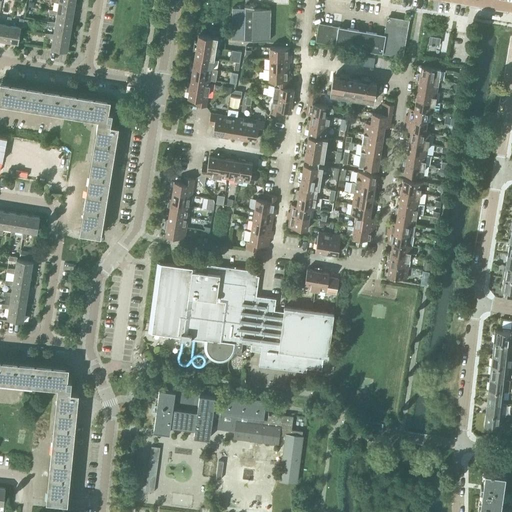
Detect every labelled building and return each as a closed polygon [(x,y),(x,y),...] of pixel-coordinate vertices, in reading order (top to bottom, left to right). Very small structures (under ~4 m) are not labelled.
[(75,4),(59,1),(58,0),(51,0),(51,2),(58,3),(57,11),(57,13),(73,15),(75,4)] [(245,8),(232,8),(232,14),(234,14),(234,37),(231,37),(231,38),(243,38),(243,40),(252,40),(252,39),(270,39),(270,38),(269,38),(269,33),(270,33),(270,32),(269,32),(269,27),(270,27),(270,26),(269,26),(270,21),(270,20),(270,15),(271,15),(271,14),(270,14),(270,9),(249,8),(249,3),(245,3),(245,8)] [(73,15),(57,13),(57,11),(49,10),(49,14),(57,15),(55,22),(55,25),(71,27),(73,15)] [(409,20),(388,16),(385,35),(319,23),(316,41),(403,56),(409,20)] [(0,40),(6,41),(8,25),(11,25),(11,18),(8,17),(6,25),(0,23),(0,40)] [(18,43),(21,27),(22,27),(24,20),(19,19),(18,27),(11,25),(8,25),(6,41),(18,43)] [(71,27),(55,25),(55,22),(48,22),(47,26),(55,27),(53,34),(53,37),(69,39),(71,27)] [(198,49),(197,55),(214,58),(217,36),(220,37),(220,30),(209,29),(208,35),(200,33),(199,40),(194,39),(193,49),(198,49)] [(69,39),(53,37),(53,34),(46,34),(45,37),(53,39),(51,49),(67,51),(69,39)] [(440,38),(430,36),(428,44),(431,44),(431,46),(433,46),(433,45),(439,46),(440,38)] [(269,47),(269,58),(291,58),(291,55),(289,55),(289,48),(269,47)] [(241,51),(232,50),(230,61),(235,62),(239,62),(241,51)] [(353,55),(342,53),(341,62),(352,64),(353,55)] [(214,58),(197,55),(194,54),(193,61),(191,60),(190,65),(212,69),(214,58)] [(375,58),(364,56),(362,65),(373,67),(375,58)] [(269,58),(269,69),(289,69),(289,62),(291,62),(291,58),(269,58)] [(218,70),(212,69),(190,65),(189,70),(192,70),(191,76),(211,79),(216,80),(218,70)] [(418,73),(418,76),(439,79),(441,69),(421,66),(420,73),(418,73)] [(275,80),(274,86),(288,88),(288,87),(288,81),(290,81),(290,77),(288,77),(289,69),(269,69),(268,80),(275,80)] [(339,78),(333,77),(330,95),(373,101),(376,84),(370,83),(371,78),(361,77),(360,82),(349,80),(349,75),(340,73),(339,78)] [(211,79),(191,76),(190,82),(187,81),(187,87),(209,90),(211,79)] [(439,79),(418,76),(417,80),(419,80),(418,87),(437,90),(439,79)] [(79,232),(101,235),(119,125),(113,124),(116,110),(109,109),(111,100),(111,99),(1,81),(0,86),(0,102),(98,119),(79,232)] [(274,86),(272,96),(294,100),(295,96),(293,96),(294,88),(288,87),(288,88),(274,86)] [(209,90),(187,87),(186,91),(189,92),(188,98),(196,99),(195,105),(206,106),(209,90)] [(437,90),(418,87),(417,94),(414,94),(414,97),(436,101),(437,90)] [(304,113),(311,114),(326,116),(331,117),(332,117),(333,111),(333,108),(332,107),(330,106),(319,104),(321,93),(310,91),(307,110),(305,109),(304,113)] [(294,100),(272,96),(270,113),(281,115),(281,109),(290,111),(291,103),(294,103),(294,100)] [(436,101),(414,97),(413,101),(415,102),(414,108),(414,109),(429,111),(429,112),(434,113),(436,101)] [(118,102),(111,100),(109,109),(116,110),(118,102)] [(372,112),(370,123),(385,126),(392,128),(393,123),(390,123),(394,105),(383,103),(381,114),(372,112)] [(414,109),(414,108),(409,107),(408,115),(406,115),(405,118),(427,122),(429,112),(429,111),(414,109)] [(223,137),(227,115),(211,112),(209,123),(214,124),(213,133),(219,134),(218,137),(223,137)] [(326,116),(311,114),(311,119),(308,119),(307,124),(329,127),(331,117),(326,116)] [(234,136),(237,117),(227,115),(223,137),(228,138),(229,136),(234,136)] [(244,141),(248,119),(237,117),(234,136),(240,137),(240,140),(244,141)] [(427,122),(405,118),(405,122),(407,122),(406,130),(411,131),(411,130),(425,132),(427,122)] [(248,119),(244,141),(250,142),(250,139),(256,140),(258,131),(263,132),(265,121),(248,119)] [(365,122),(364,133),(385,136),(386,133),(384,133),(385,126),(370,123),(365,122)] [(329,127),(307,124),(306,128),(309,129),(308,135),(327,138),(329,127)] [(411,130),(411,131),(410,137),(407,137),(407,140),(429,143),(430,133),(425,132),(411,130)] [(364,133),(362,144),(382,147),(383,140),(385,140),(385,136),(364,133)] [(327,138),(308,135),(307,141),(304,140),(303,150),(308,151),(307,157),(309,157),(309,160),(319,162),(319,159),(324,160),(327,138)] [(429,143),(407,140),(406,144),(408,144),(407,151),(427,154),(429,143)] [(362,144),(360,154),(382,158),(382,155),(380,154),(382,147),(362,144)] [(427,154),(407,151),(406,159),(404,158),(403,161),(425,165),(427,154)] [(382,158),(360,154),(358,166),(378,169),(379,161),(381,162),(382,158)] [(206,175),(216,177),(220,155),(217,155),(217,157),(209,156),(208,164),(202,163),(200,174),(197,176),(203,185),(204,185),(206,175)] [(224,156),(220,155),(216,177),(227,179),(231,159),(224,158),(224,156)] [(238,160),(231,159),(227,179),(238,181),(242,159),(238,158),(238,160)] [(245,159),(242,159),(238,181),(255,183),(256,172),(251,172),(252,163),(245,162),(245,159)] [(301,178),(300,184),(320,187),(323,165),(318,164),(319,162),(309,160),(308,163),(306,162),(305,169),(300,168),(298,178),(301,178)] [(425,165),(403,161),(403,165),(405,166),(404,173),(423,176),(425,165)] [(358,171),(356,182),(377,186),(378,182),(376,182),(377,174),(358,171)] [(173,186),(172,191),(192,195),(194,178),(183,177),(183,182),(171,180),(170,185),(173,186)] [(422,182),(403,178),(402,186),(399,186),(399,189),(421,193),(422,182)] [(356,182),(351,181),(350,192),(354,192),(374,196),(375,189),(377,189),(377,186),(356,182)] [(297,189),(296,193),(318,197),(320,187),(300,184),(299,190),(297,189)] [(421,193),(399,189),(398,193),(400,193),(399,200),(419,203),(421,193)] [(192,195),(172,191),(171,197),(168,197),(168,201),(190,205),(192,195)] [(352,203),(374,206),(375,203),(372,203),(374,196),(354,192),(353,196),(352,203)] [(297,200),(296,205),(296,206),(311,208),(321,210),(323,198),(318,197),(296,193),(295,199),(297,200)] [(256,199),(254,209),(276,213),(276,210),(274,209),(276,197),(265,195),(265,200),(256,199)] [(216,204),(223,205),(224,197),(217,196),(216,204)] [(424,204),(399,200),(398,207),(396,207),(395,210),(417,214),(422,215),(424,204)] [(190,205),(168,201),(167,207),(169,207),(169,213),(188,217),(190,205)] [(370,218),(370,217),(371,210),(373,211),(374,206),(352,203),(350,215),(355,215),(370,218)] [(288,211),(288,214),(309,218),(311,208),(296,206),(296,205),(291,204),(290,211),(288,211)] [(276,213),(249,209),(247,219),(252,220),(272,223),(273,216),(275,217),(276,213)] [(417,214),(395,210),(395,214),(397,214),(396,221),(410,224),(410,225),(415,225),(417,214)] [(13,229),(15,213),(4,211),(1,227),(0,226),(0,234),(2,235),(3,227),(11,229),(13,229)] [(25,231),(27,215),(15,213),(13,229),(11,229),(10,236),(14,237),(15,229),(23,230),(25,231)] [(188,217),(169,213),(168,219),(165,218),(164,223),(186,227),(188,217)] [(309,218),(288,214),(287,218),(289,219),(288,226),(307,229),(309,218)] [(37,233),(40,217),(27,215),(25,231),(23,230),(22,238),(26,239),(27,231),(37,233)] [(355,215),(354,225),(376,228),(376,226),(374,225),(375,218),(370,217),(370,218),(355,215)] [(251,231),(272,234),(273,231),(271,231),(272,223),(252,220),(251,231)] [(396,221),(391,220),(390,228),(387,227),(387,231),(409,234),(410,225),(410,224),(396,221)] [(186,227),(164,223),(163,228),(166,229),(165,235),(185,238),(186,227)] [(354,226),(349,225),(349,226),(348,227),(347,234),(347,235),(347,236),(352,236),(352,237),(371,240),(373,232),(375,233),(376,228),(354,225),(354,226)] [(272,238),(272,234),(251,231),(249,240),(247,239),(246,247),(260,249),(260,244),(268,245),(269,238),(272,238)] [(321,255),(326,256),(330,233),(319,231),(315,251),(321,252),(321,255)] [(408,235),(387,231),(386,235),(388,235),(387,243),(392,243),(412,246),(414,235),(409,234),(408,235)] [(330,233),(326,256),(331,256),(331,253),(338,255),(341,235),(330,233)] [(392,243),(391,250),(389,250),(388,253),(410,256),(412,246),(392,243)] [(410,256),(388,253),(388,257),(390,257),(389,264),(408,267),(410,256)] [(15,271),(31,273),(33,261),(17,259),(17,257),(9,256),(8,260),(16,261),(15,269),(15,271)] [(188,266),(157,262),(149,324),(145,323),(144,330),(176,335),(176,337),(184,339),(185,341),(187,342),(189,341),(190,339),(210,342),(210,345),(211,349),(212,352),(215,354),(219,355),(222,355),(225,354),(228,351),(229,347),(230,342),(239,344),(239,342),(253,344),(252,347),(261,348),(259,365),(306,371),(306,368),(333,372),(334,358),(328,357),(334,313),(284,307),(284,311),(274,310),(276,298),(256,296),(259,276),(256,275),(257,271),(189,262),(188,266)] [(408,267),(389,264),(387,271),(385,271),(385,275),(406,278),(408,267)] [(511,266),(505,265),(503,277),(511,278),(511,266)] [(13,283),(29,285),(31,273),(15,271),(15,269),(7,268),(6,272),(14,273),(13,281),(13,283)] [(304,288),(315,290),(318,268),(315,268),(315,270),(307,269),(304,288)] [(322,269),(318,268),(315,290),(326,292),(326,293),(336,295),(338,279),(328,277),(329,272),(322,271),(322,269)] [(511,278),(503,277),(501,290),(511,291),(511,278)] [(11,294),(27,297),(29,285),(13,283),(13,281),(5,280),(5,284),(12,285),(11,293),(11,294)] [(11,293),(3,292),(3,296),(6,296),(4,304),(9,304),(9,306),(25,309),(27,297),(11,294),(11,293)] [(8,309),(7,319),(23,321),(25,309),(9,306),(9,304),(4,304),(1,304),(1,308),(8,309)] [(495,329),(493,342),(509,344),(511,343),(511,331),(511,328),(502,327),(501,330),(495,329)] [(493,342),(492,353),(508,355),(509,344),(493,342)] [(492,353),(490,366),(506,367),(508,355),(492,353)] [(46,501),(67,503),(79,392),(73,391),(75,376),(68,375),(69,366),(0,359),(0,380),(58,386),(46,501)] [(490,366),(489,377),(505,379),(506,367),(490,366)] [(489,377),(488,389),(504,391),(508,391),(510,380),(489,377)] [(175,390),(159,388),(153,430),(169,433),(170,426),(194,429),(193,436),(210,438),(212,422),(217,423),(216,428),(235,431),(236,421),(248,422),(248,418),(263,420),(266,400),(223,395),(221,413),(213,412),(215,396),(199,394),(175,391),(175,390)] [(488,389),(486,401),(502,403),(504,391),(488,389)] [(486,401),(485,413),(501,415),(502,403),(486,401)] [(248,422),(236,421),(235,431),(234,437),(278,443),(279,434),(286,435),(280,480),(296,482),(303,436),(302,436),(302,431),(291,430),(293,416),(271,413),(271,412),(268,411),(267,420),(263,420),(248,418),(248,422)] [(501,415),(485,413),(484,426),(500,427),(501,415)] [(383,423),(372,421),(370,433),(381,434),(383,423)] [(482,490),(480,504),(501,506),(505,474),(485,471),(483,485),(481,485),(480,490),(482,490)]
